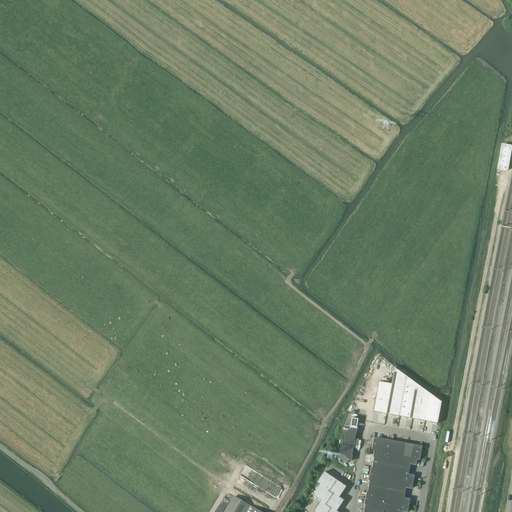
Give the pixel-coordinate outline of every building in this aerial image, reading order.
[(502,144),(497,170),(506,171),(507,171),(508,170),(511,148),(511,147),(511,146),(510,146),(502,144)] [(394,367),(386,414),(399,416),(406,375),(394,367)] [(406,375),(399,416),(411,418),(418,384),(406,375)] [(379,381),(373,411),(386,414),(391,384),(379,381)] [(418,384),(412,418),(424,421),(430,393),(418,384)] [(430,393),(424,421),(437,423),(441,401),(430,393)] [(359,419),(351,418),(349,432),(346,431),(346,433),(343,432),(339,453),(351,461),(359,419)] [(375,439),(372,451),(375,451),(374,454),(374,457),(375,457),(373,469),(372,469),(370,481),(368,493),(367,492),(365,505),(366,505),(364,511),(400,511),(401,511),(405,511),(406,511),(409,500),(403,499),(405,487),(411,489),(413,476),(408,475),(410,464),(416,465),(417,459),(419,459),(421,448),(422,448),(422,447),(374,439),(375,439)] [(346,487),(324,472),(317,483),(320,485),(313,496),(321,501),(313,511),(337,511),(344,501),(339,498),(346,487)] [(247,511),(251,507),(233,496),(224,511),(247,511)]
